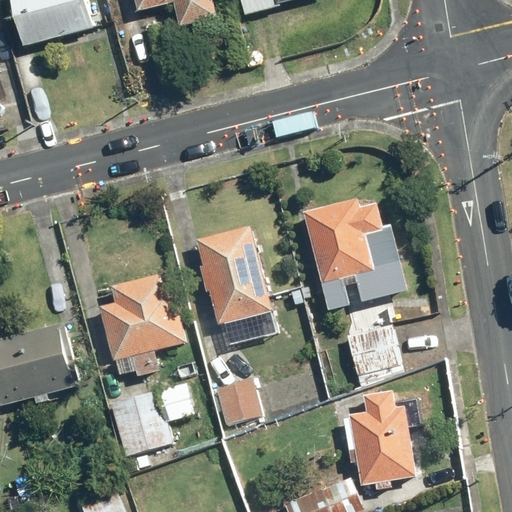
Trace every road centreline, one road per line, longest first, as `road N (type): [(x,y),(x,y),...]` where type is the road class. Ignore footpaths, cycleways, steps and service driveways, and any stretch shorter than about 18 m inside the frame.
road 1 (residential): [(0,185),(457,70)]
road 2 (residential): [(511,398),(457,70)]
